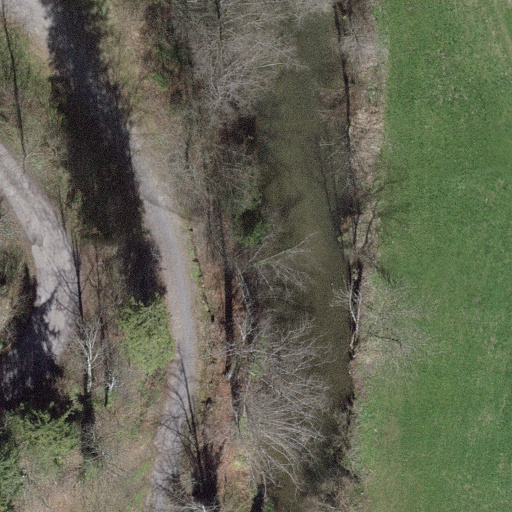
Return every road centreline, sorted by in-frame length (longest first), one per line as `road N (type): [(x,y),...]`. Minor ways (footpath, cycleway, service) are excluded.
road 1 (track): [(155,511),(183,299),(34,0)]
road 2 (unclassified): [(0,379),(49,332),(42,244),(0,163)]
